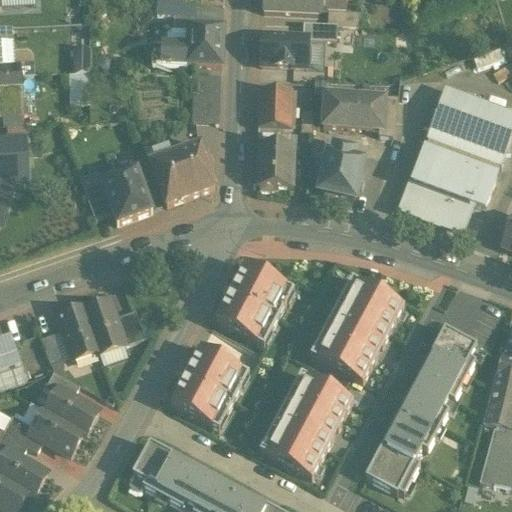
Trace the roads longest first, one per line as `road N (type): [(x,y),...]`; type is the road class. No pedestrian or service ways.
road 1 (residential): [(225,226),(338,235),(511,290)]
road 2 (residential): [(0,299),(225,226)]
road 3 (residential): [(239,0),(225,226)]
road 4 (residential): [(225,226),(137,417)]
road 5 (residential): [(137,417),(314,511)]
